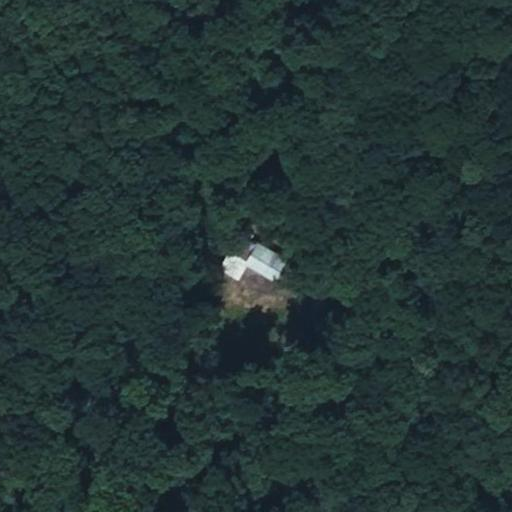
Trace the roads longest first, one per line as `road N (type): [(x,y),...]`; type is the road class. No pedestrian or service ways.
road 1 (track): [(299,511),(277,476),(271,405),(322,249),(341,94),(366,0)]
road 2 (track): [(511,348),(301,324)]
